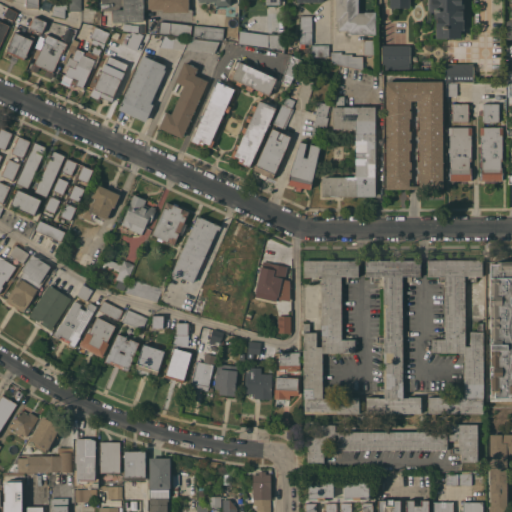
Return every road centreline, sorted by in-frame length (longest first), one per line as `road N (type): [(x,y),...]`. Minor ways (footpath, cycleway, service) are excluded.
road 1 (residential): [(511,228),(296,226),(0,92)]
road 2 (residential): [(287,453),(193,439),(105,413),(0,353)]
